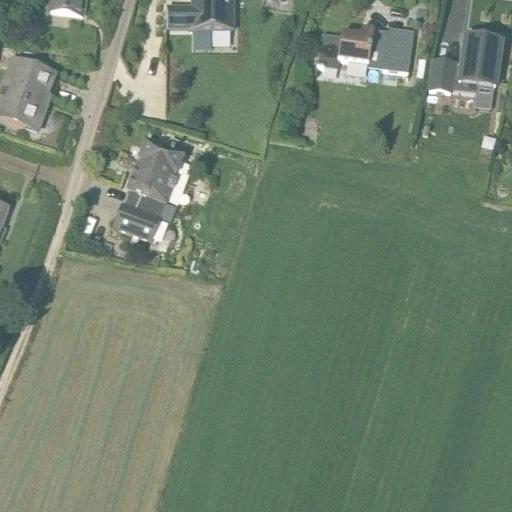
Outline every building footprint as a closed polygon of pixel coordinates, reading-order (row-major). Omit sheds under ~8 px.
[(0,0),(0,12),(17,14),(18,0),(0,0)] [(53,0),(51,15),(61,17),(82,20),(85,3),(81,3),(81,0),(53,0)] [(191,0),(191,12),(166,12),(166,32),(191,32),(191,35),(231,36),(231,0),(191,0)] [(409,78),(411,56),(414,36),(389,33),(388,39),(373,37),(374,34),(361,32),(360,40),(341,37),(341,41),(322,38),(319,58),(318,70),(337,73),(339,65),(368,69),(368,72),(409,78)] [(428,92),(428,94),(448,97),(448,96),(474,98),(475,88),(493,89),(500,45),(466,40),(461,68),(432,65),(428,92)] [(72,57),(95,60),(97,47),(74,43),(72,57)] [(55,79),(30,70),(10,62),(0,88),(0,121),(37,135),(45,113),(39,110),(42,101),(46,103),(55,79)] [(415,81),(423,82),(426,63),(418,62),(415,81)] [(182,146),(171,142),(167,152),(178,156),(182,146)] [(167,209),(184,159),(146,145),(128,193),(143,199),(137,214),(122,208),(114,231),(152,245),(161,222),(160,221),(164,208),(167,209)] [(8,212),(0,208),(0,234),(1,231),(6,232),(7,230),(2,228),(8,212)]
